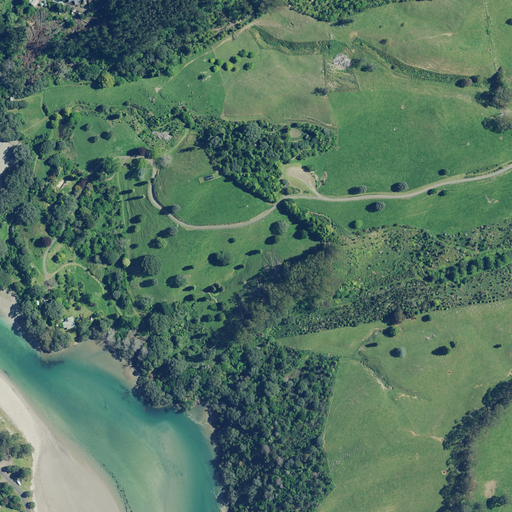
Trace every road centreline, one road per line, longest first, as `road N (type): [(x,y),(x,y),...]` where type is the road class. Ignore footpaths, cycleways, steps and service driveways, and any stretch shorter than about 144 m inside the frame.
road 1 (track): [(325,199),(277,201),(242,226),(193,226),(154,205),(147,196),(154,158),(134,154),(82,191),(46,259),(50,277),(69,261),(93,265),(107,278),(111,308)]
road 2 (track): [(511,166),(404,197),(325,199),(312,188)]
